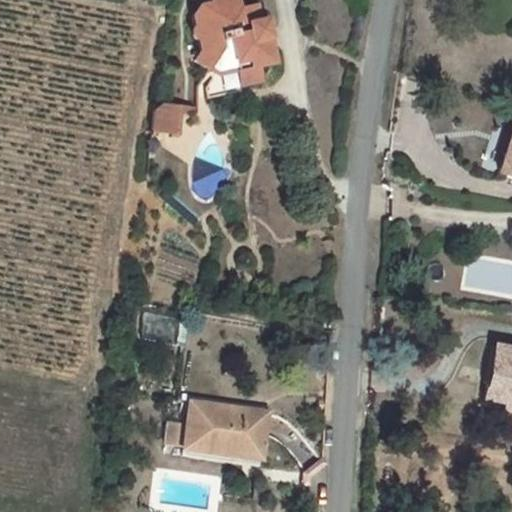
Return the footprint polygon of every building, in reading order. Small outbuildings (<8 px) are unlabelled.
[(206,0),(208,3),(196,6),(191,18),(200,52),(191,60),(213,72),(216,74),(236,69),(239,83),(261,77),(257,63),(272,59),(267,40),(263,42),(261,36),(267,34),(262,17),(257,18),(252,3),(236,7),(233,0),(206,0)] [(239,83),(236,69),(216,74),(213,72),(204,87),(206,97),(241,88),(239,83)] [(159,103),(156,130),(178,133),(181,105),(159,103)] [(511,121),(508,122),(495,171),(511,175),(511,121)] [(480,396),(503,401),(504,396),(511,397),(511,348),(490,343),(480,396)] [(511,414),(511,397),(504,396),(503,401),(500,412),(511,414)] [(190,404),(186,449),(265,459),(270,414),(190,404)]
